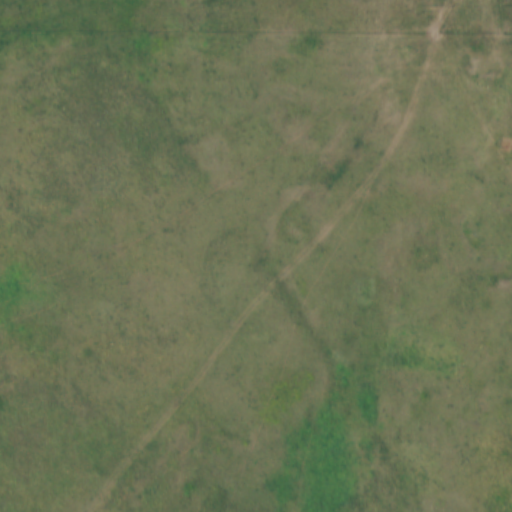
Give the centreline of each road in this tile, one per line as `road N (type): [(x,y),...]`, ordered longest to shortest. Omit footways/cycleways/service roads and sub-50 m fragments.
road 1 (track): [(77,511),(284,271),(484,77),(511,36)]
road 2 (track): [(199,368),(284,205),(361,89),(386,0)]
